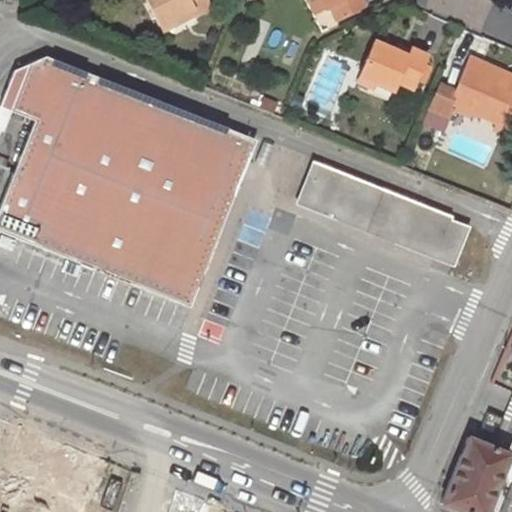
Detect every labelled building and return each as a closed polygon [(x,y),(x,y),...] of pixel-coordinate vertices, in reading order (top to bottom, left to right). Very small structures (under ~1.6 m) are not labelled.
[(146,0),(159,23),(174,16),(193,6),(189,0),(146,0)] [(324,0),(308,0),(315,12),(328,6),(324,0)] [(324,0),(328,6),(330,5),(338,19),(363,6),(359,0),(324,0)] [(176,22),(174,16),(159,23),(161,29),(176,22)] [(394,48),(373,40),(359,74),(375,80),(375,81),(396,90),(399,81),(414,88),(418,80),(424,64),(428,55),(411,48),(408,55),(394,48)] [(396,42),(394,48),(408,55),(411,48),(396,42)] [(29,57),(26,64),(45,54),(37,51),(29,57)] [(45,54),(26,64),(13,101),(37,110),(29,130),(18,160),(0,207),(0,227),(183,300),(248,136),(45,54)] [(489,66),(468,57),(456,89),(441,81),(431,106),(449,114),(452,108),(470,116),(473,110),(497,121),(511,126),(511,82),(486,71),(489,66)] [(432,67),(424,64),(418,80),(426,84),(432,67)] [(511,74),(489,66),(486,71),(511,82),(511,74)] [(373,86),(375,81),(375,80),(359,74),(357,79),(373,86)] [(511,135),(511,126),(497,121),(494,128),(511,135)] [(13,158),(18,160),(29,130),(25,128),(13,158)] [(450,217),(313,162),(299,196),(298,200),(435,253),(450,217)] [(469,225),(450,217),(435,253),(455,261),(469,225)] [(494,437),(502,418),(487,411),(479,430),(494,437)] [(84,511),(106,458),(21,426),(0,483),(0,493),(49,511),(84,511)] [(494,437),(479,430),(472,427),(469,435),(491,444),(494,437)] [(440,504),(460,511),(485,511),(508,454),(466,437),(440,504)] [(215,511),(217,506),(176,489),(168,511),(215,511)]
